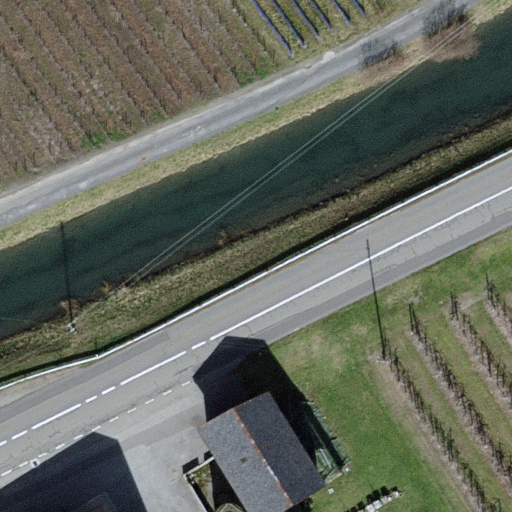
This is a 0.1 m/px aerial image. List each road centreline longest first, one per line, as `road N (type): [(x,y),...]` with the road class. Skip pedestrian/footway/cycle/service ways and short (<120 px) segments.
road 1 (secondary): [(0,443),(511,189)]
road 2 (track): [(455,0),(398,35),(0,212)]
